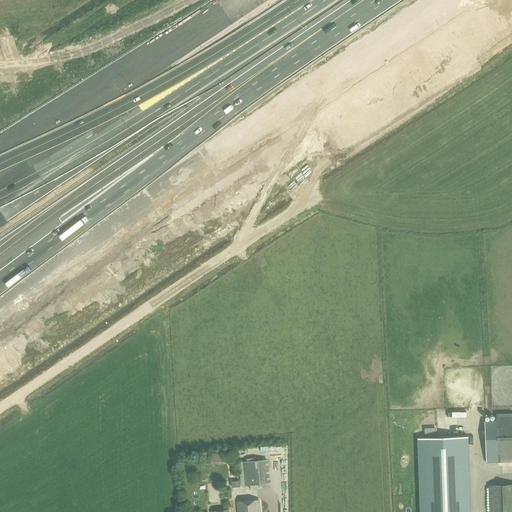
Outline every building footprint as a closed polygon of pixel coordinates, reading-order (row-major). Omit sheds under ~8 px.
[(511,414),(496,415),(498,464),(511,463),(511,414)] [(418,439),(420,511),(470,511),(468,437),(436,438),(418,439)] [(223,465),(223,453),(211,453),(211,465),(223,465)] [(271,484),(268,459),(238,462),(241,487),(271,484)] [(511,511),(511,484),(490,485),(490,511),(511,511)] [(237,502),(238,511),(260,511),(259,500),(237,502)]
